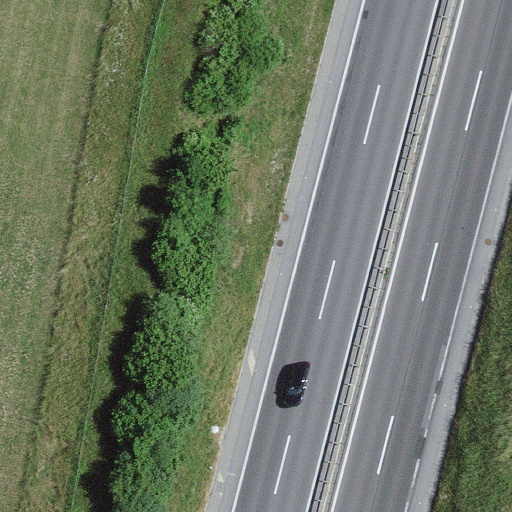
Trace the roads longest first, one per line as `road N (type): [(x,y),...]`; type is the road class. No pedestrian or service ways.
road 1 (motorway): [(376,511),(508,0)]
road 2 (motorway): [(399,0),(268,511)]
